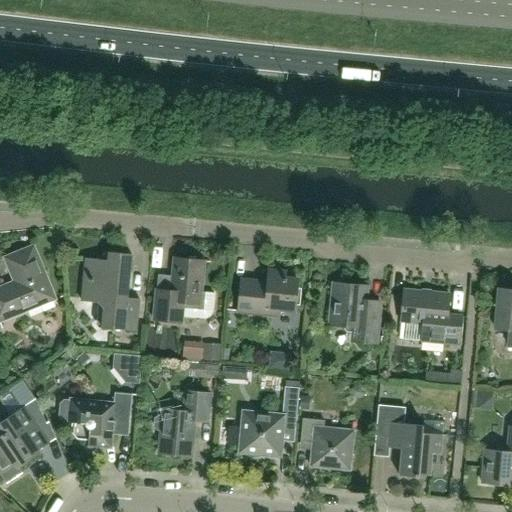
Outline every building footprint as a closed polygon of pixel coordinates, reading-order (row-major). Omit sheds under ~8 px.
[(43,312),(56,307),(32,249),(8,259),(18,283),(0,290),(0,318),(39,303),(43,312)] [(128,298),(132,254),(109,252),(108,260),(86,258),(82,301),(99,303),(104,309),(102,328),(137,331),(140,299),(128,298)] [(212,310),(213,294),(201,293),(205,261),(174,258),(171,292),(156,291),(154,320),(180,322),(182,320),(183,316),(203,318),(206,317),(209,316),(210,315),(211,312),(212,310)] [(295,311),(298,280),(285,278),(285,272),(269,271),(268,283),(241,280),(238,311),(277,315),(278,309),(295,311)] [(376,343),(379,308),(380,302),(365,300),(367,286),(334,283),(330,324),(344,326),(344,329),(346,332),(355,333),(354,341),(376,343)] [(511,346),(511,289),(499,289),(495,328),(510,330),(508,346),(511,346)] [(459,345),(461,317),(447,316),(449,294),(405,290),(400,338),(421,340),(421,341),(459,345)] [(205,344),(204,361),(219,362),(220,345),(205,344)] [(181,367),(201,368),(202,346),(182,345),(181,367)] [(142,357),(114,354),(113,368),(125,383),(139,385),(142,357)] [(205,364),(203,380),(218,381),(219,365),(205,364)] [(246,380),(246,369),(224,368),(223,379),(246,380)] [(449,373),(448,384),(461,385),(462,371),(450,370),(449,373)] [(295,442),(300,388),(285,387),(282,416),(244,412),(240,452),(280,456),(281,441),(295,442)] [(191,455),(194,420),(208,421),(211,394),(185,391),(183,412),(164,410),(164,416),(159,415),(154,418),(153,427),(158,431),(162,431),(160,452),(191,455)] [(117,431),(118,422),(130,423),(132,394),(115,393),(114,403),(71,399),(71,401),(65,400),(61,403),(60,416),(63,420),(69,420),(69,422),(74,423),(72,434),(77,440),(89,441),(88,446),(106,447),(111,442),(113,430),(117,431)] [(301,396),(300,409),(309,410),(310,397),(301,396)] [(441,454),(443,435),(423,433),(423,426),(404,424),(406,408),(378,405),(375,437),(391,438),(390,448),(402,449),(399,475),(419,477),(419,474),(430,476),(432,453),(441,454)] [(40,453),(29,436),(40,428),(25,407),(0,423),(0,427),(5,434),(0,437),(0,471),(1,473),(15,464),(18,468),(40,453)] [(350,470),(354,430),(324,428),(325,421),(303,419),(300,443),(312,445),(310,466),(350,470)] [(511,485),(511,425),(508,425),(506,452),(484,450),(481,482),(511,485)]
